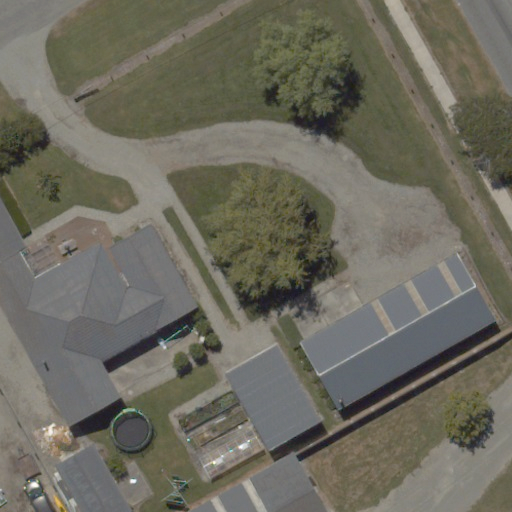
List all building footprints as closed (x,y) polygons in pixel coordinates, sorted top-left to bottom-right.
[(0,210),(0,313),(69,439),(125,408),(106,375),(201,323),(148,226),(40,285),(0,210)] [(456,262),(300,344),(338,415),(494,332),(456,262)] [(278,416),(299,406),(272,346),(225,367),(247,413),(271,402),(278,416)] [(128,511),(96,457),(60,478),(79,511),(128,511)] [(325,511),(295,457),(195,511),(325,511)]
